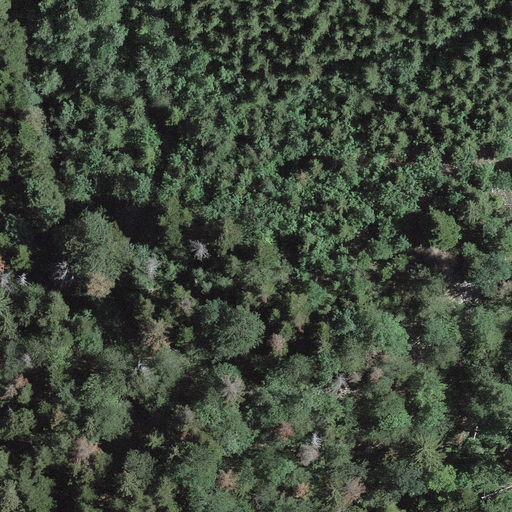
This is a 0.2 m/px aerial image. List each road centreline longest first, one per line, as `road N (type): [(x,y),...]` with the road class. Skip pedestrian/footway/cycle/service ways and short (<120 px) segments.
road 1 (track): [(136,341),(124,278),(160,165),(121,0)]
road 2 (track): [(0,191),(81,189),(160,165)]
